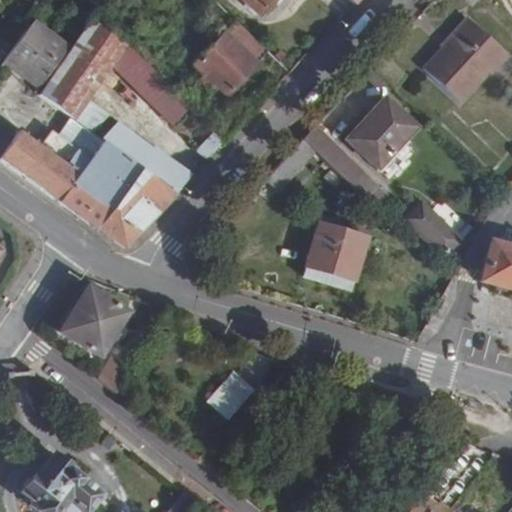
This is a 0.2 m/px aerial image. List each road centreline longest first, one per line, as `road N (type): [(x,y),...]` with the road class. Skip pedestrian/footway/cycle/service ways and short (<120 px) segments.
road 1 (tertiary): [(511,393),(147,282)]
road 2 (residential): [(147,282),(158,246),(385,0)]
road 3 (residential): [(235,511),(11,332)]
